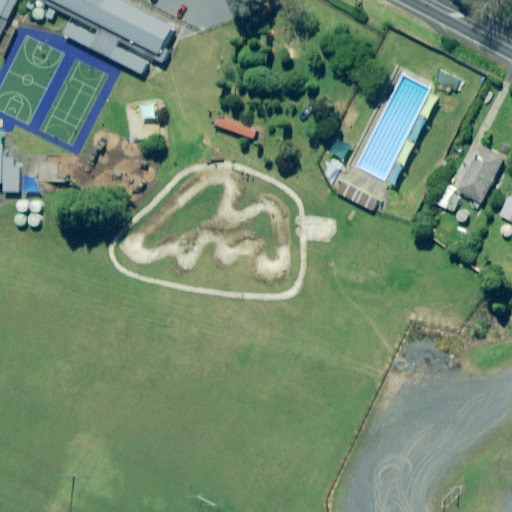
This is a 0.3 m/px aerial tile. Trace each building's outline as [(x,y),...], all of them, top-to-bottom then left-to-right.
[(0,0),(0,14),(8,19),(17,0),(42,0),(160,59),(178,24),(130,0),(0,0)] [(142,57),(67,19),(61,31),(135,69),(142,57)] [(159,120),(157,108),(144,110),(146,122),(159,120)] [(507,160),(483,148),(460,193),(485,205),(507,160)] [(380,181),(337,158),(324,182),(367,205),(380,181)] [(61,167),(41,166),(39,181),(29,180),(28,194),(43,195),(44,184),(70,186),(71,180),(60,179),(61,167)] [(462,200),(452,196),(447,209),(456,213),(462,200)] [(511,198),(502,217),(511,222),(511,198)]
